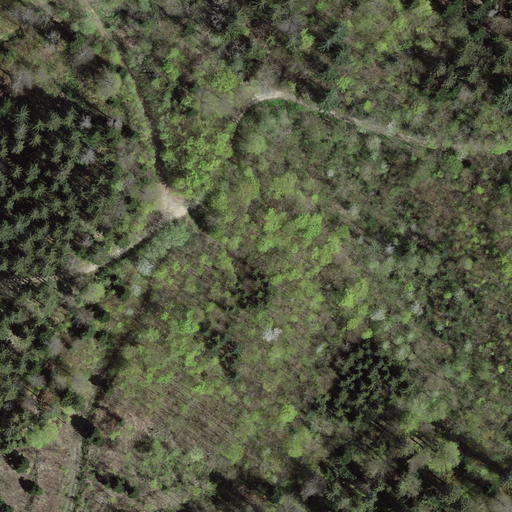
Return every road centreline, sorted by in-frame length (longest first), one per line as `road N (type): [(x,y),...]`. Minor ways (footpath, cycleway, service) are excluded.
road 1 (track): [(283,95),(259,96),(242,108),(215,180),(199,200),(101,264),(0,284)]
road 2 (track): [(66,511),(84,407),(192,204)]
road 3 (track): [(191,511),(325,460),(384,417),(463,413)]
road 4 (track): [(511,150),(465,152),(283,95)]
road 5 (track): [(166,217),(140,94),(81,0)]
road 6 (track): [(68,275),(34,340),(0,455)]
